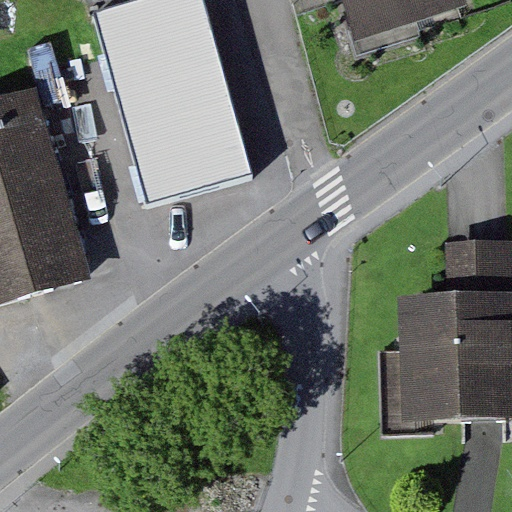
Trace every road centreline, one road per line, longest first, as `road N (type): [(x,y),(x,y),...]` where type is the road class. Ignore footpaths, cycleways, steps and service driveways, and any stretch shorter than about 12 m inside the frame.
road 1 (tertiary): [(308,228),(0,463)]
road 2 (residential): [(308,498),(327,430),(334,355),(324,264),(308,228)]
road 3 (tertiary): [(511,80),(308,228)]
road 4 (residential): [(317,148),(268,0)]
